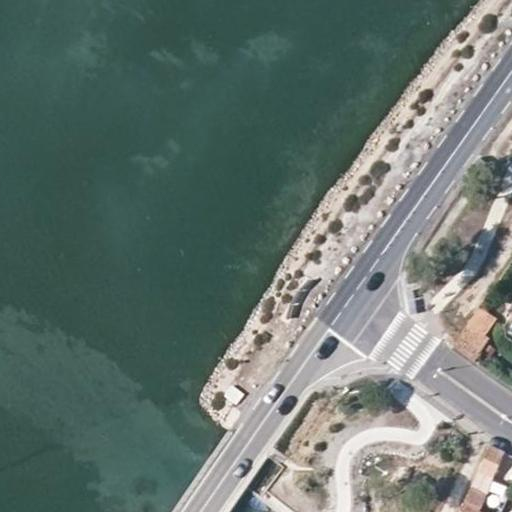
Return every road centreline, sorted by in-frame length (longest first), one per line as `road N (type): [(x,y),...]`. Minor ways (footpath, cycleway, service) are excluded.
road 1 (secondary): [(350,298),(511,71)]
road 2 (secondary): [(205,511),(350,298)]
